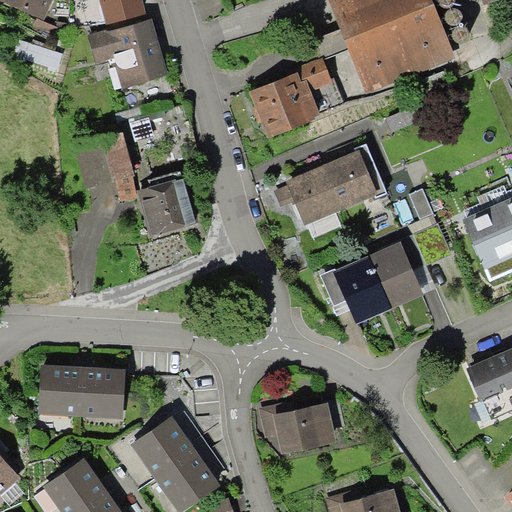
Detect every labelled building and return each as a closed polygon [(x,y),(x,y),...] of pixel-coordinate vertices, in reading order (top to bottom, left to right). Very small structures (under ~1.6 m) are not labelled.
[(0,0),(44,20),(52,0),(0,0)] [(83,0),(83,1),(87,0),(98,0),(107,29),(107,31),(148,20),(142,0),(83,0)] [(432,0),(328,0),(366,93),(455,58),(432,0)] [(56,26),(37,18),(32,27),(61,38),(68,22),(57,21),(56,26)] [(107,29),(88,34),(96,65),(108,61),(116,89),(168,75),(159,41),(153,18),(148,20),(107,31),(107,29)] [(62,54),(17,39),(12,54),(57,69),(62,54)] [(296,73),(250,91),(256,107),(259,113),(262,121),(268,138),(316,119),(315,116),(320,115),(311,91),(333,83),(323,58),(294,69),(296,73)] [(259,113),(256,107),(252,108),(258,123),(262,121),(259,113)] [(75,144),(86,188),(116,180),(121,201),(137,197),(132,176),(134,175),(123,132),(75,144)] [(355,148),(356,151),(359,149),(378,194),(375,196),(376,198),(387,193),(366,144),(355,148)] [(340,157),(322,165),(342,210),(375,196),(378,194),(359,149),(356,151),(340,157)] [(342,210),(322,165),(306,172),(286,180),(288,185),(294,201),(305,226),(342,210)] [(183,177),(137,190),(151,237),(196,224),(187,192),(183,177)] [(294,201),(288,185),(275,190),(281,206),(294,201)] [(490,191),(496,204),(511,197),(511,189),(507,192),(504,185),(490,191)] [(423,189),(409,194),(420,220),(434,214),(423,189)] [(467,217),(496,204),(490,191),(478,196),(481,203),(464,211),(467,217)] [(511,197),(496,204),(511,241),(511,197)] [(511,257),(511,241),(496,204),(467,217),(463,219),(485,269),(502,261),(511,257)] [(439,224),(414,234),(426,265),(451,255),(439,224)] [(401,242),(369,255),(392,308),(401,305),(424,295),(423,293),(413,270),(401,242)] [(392,308),(369,255),(336,270),(333,271),(347,301),(351,310),(357,324),(381,313),(392,308)] [(511,257),(502,261),(485,269),(490,281),(511,271),(511,257)] [(426,265),(413,270),(423,293),(436,288),(426,265)] [(333,271),(336,270),(335,268),(320,275),(334,306),(347,301),(333,271)] [(351,310),(347,301),(334,306),(333,306),(337,315),(351,310)] [(511,348),(489,358),(466,368),(481,401),(481,402),(484,401),(511,388),(511,348)] [(38,413),(80,416),(83,366),(62,365),(42,364),(38,413)] [(83,366),(80,416),(122,419),(125,369),(104,368),(83,366)] [(511,388),(484,401),(492,418),(492,419),(511,410),(511,388)] [(273,415),(292,411),(290,401),(259,408),(265,438),(277,436),(275,427),(273,415)] [(481,402),(481,401),(475,404),(482,422),(492,418),(484,401),(481,402)] [(292,411),(273,415),(275,427),(277,436),(282,455),(337,442),(328,403),(292,411)] [(131,444),(155,478),(196,450),(184,432),(172,415),(131,444)] [(0,439),(0,494),(20,478),(0,453),(0,450),(5,446),(0,439)] [(196,450),(155,478),(178,511),(181,511),(221,485),(207,465),(196,450)] [(43,486),(61,511),(79,511),(108,492),(96,475),(84,458),(43,486)] [(511,467),(511,468),(511,467),(511,482),(502,489),(511,503),(511,467)] [(342,511),(341,503),(360,498),(358,489),(326,497),(329,511),(342,511)] [(360,498),(341,503),(342,511),(400,511),(394,490),(360,498)] [(108,492),(79,511),(122,511),(120,508),(108,492)] [(233,511),(228,497),(207,504),(209,511),(233,511)]
